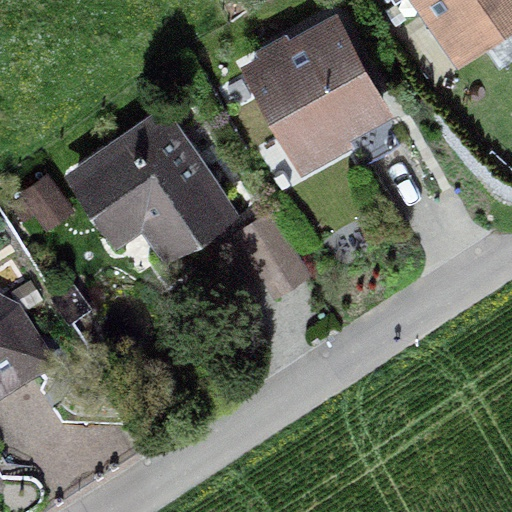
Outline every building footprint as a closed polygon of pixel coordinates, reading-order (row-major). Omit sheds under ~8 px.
[(511,0),(435,0),(493,78),(511,64),(511,0)] [(357,13),(261,70),(321,172),(418,115),(357,13)] [(177,109),(79,172),(133,255),(161,237),(169,248),(239,203),(177,109)] [(275,215),(241,234),(276,296),(309,276),(275,215)] [(0,437),(74,386),(41,309),(0,292),(0,437)]
